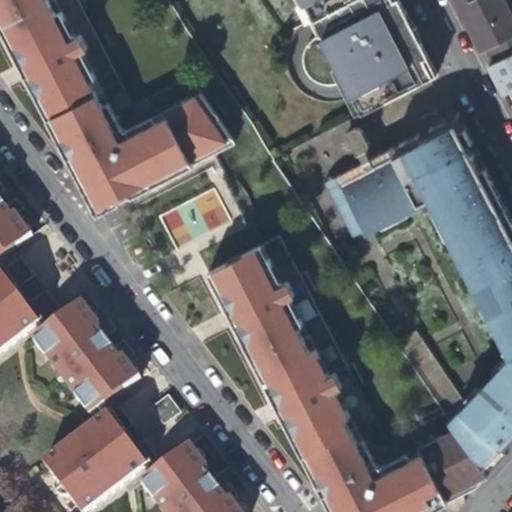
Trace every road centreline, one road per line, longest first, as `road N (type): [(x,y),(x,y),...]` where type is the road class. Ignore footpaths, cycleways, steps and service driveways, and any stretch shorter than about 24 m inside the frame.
road 1 (residential): [(294,511),(0,129)]
road 2 (residential): [(427,0),(511,161)]
